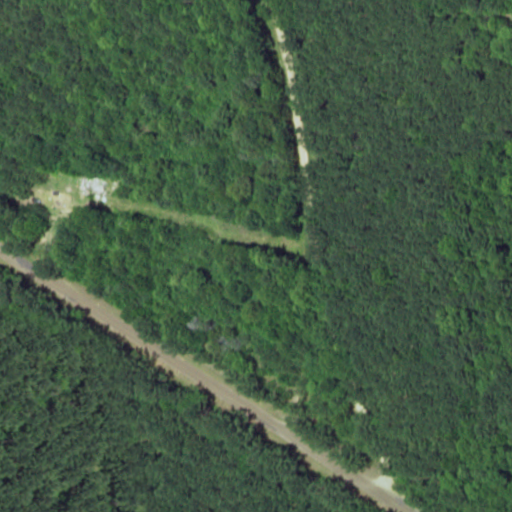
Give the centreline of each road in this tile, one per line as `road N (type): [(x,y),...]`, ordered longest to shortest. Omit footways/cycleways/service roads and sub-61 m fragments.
road 1 (residential): [(393,498),(321,285),(273,0)]
road 2 (tertiary): [(416,511),(0,235)]
